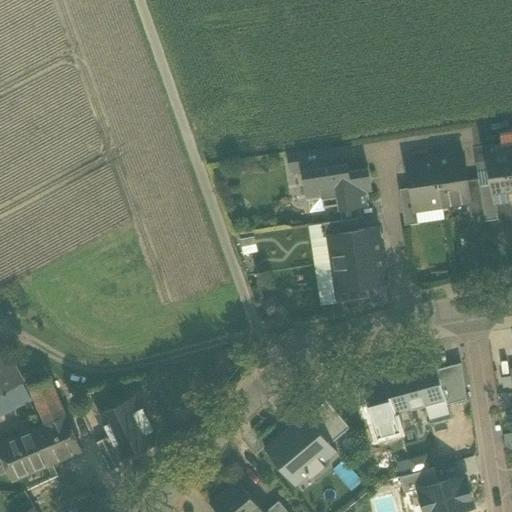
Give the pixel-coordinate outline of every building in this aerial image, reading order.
[(511,200),(511,201),(511,142),(510,143),(486,147),(488,159),(492,184),(495,202),(496,202),(511,200)] [(289,153),(292,172),(303,170),(303,169),(327,165),(324,148),(289,153)] [(463,154),(435,158),(442,205),(469,201),(470,201),(467,181),(463,154)] [(416,209),(442,205),(435,158),(408,162),(412,188),(415,209),(416,209)] [(480,186),(492,184),(488,159),(476,161),(479,179),(480,186)] [(368,204),(365,189),(364,180),(370,179),(368,167),(348,170),(347,162),(327,165),(303,169),(303,170),(308,198),(322,195),(324,206),(339,204),(340,208),(360,205),(368,204)] [(471,217),(484,215),(480,186),(479,179),(467,181),(470,201),(469,201),(471,217)] [(492,184),(480,186),(484,215),(485,221),(498,219),(496,202),(495,202),(492,184)] [(400,189),(405,225),(418,223),(416,209),(415,209),(412,188),(400,189)] [(325,210),(324,206),(322,195),(308,198),(310,212),(325,210)] [(340,208),(341,220),(357,218),(362,217),(360,205),(340,208)] [(442,205),(416,209),(418,223),(445,219),(442,205)] [(359,229),(357,218),(341,220),(322,223),(324,236),(330,235),(329,234),(359,229)] [(315,264),(334,262),(330,235),(324,236),(322,223),(309,225),(315,264)] [(330,235),(334,262),(381,255),(377,227),(359,229),(329,234),(330,235)] [(254,236),(240,239),(244,255),(258,251),(254,236)] [(385,282),(381,255),(334,262),(338,288),(338,290),(367,285),(385,282)] [(334,262),(315,264),(321,305),(334,303),(332,289),(338,288),(334,262)] [(332,289),(334,303),(369,297),(367,285),(338,290),(338,288),(332,289)] [(281,308),(272,296),(260,305),(269,317),(281,308)] [(3,348),(0,349),(0,415),(29,400),(22,383),(3,348)] [(401,372),(385,377),(395,413),(426,405),(446,399),(438,369),(436,363),(417,368),(401,372)] [(461,363),(438,369),(446,399),(447,404),(467,398),(461,363)] [(24,375),(29,387),(50,378),(44,366),(24,375)] [(385,377),(363,382),(378,437),(399,431),(395,413),(385,377)] [(29,387),(46,426),(66,417),(50,378),(29,387)] [(133,398),(99,414),(109,436),(121,458),(155,442),(150,432),(155,429),(143,406),(138,408),(133,398)] [(447,404),(446,399),(426,405),(430,418),(450,413),(447,404)] [(307,416),(331,443),(350,427),(327,400),(307,416)] [(264,447),(296,485),(309,473),(312,477),(326,465),(323,462),(337,451),(331,443),(307,416),(305,413),(264,447)] [(46,426),(35,430),(50,463),(80,450),(66,417),(46,426)] [(50,463),(35,430),(0,444),(0,450),(3,456),(0,457),(0,470),(0,472),(8,469),(12,479),(50,463)] [(511,431),(503,433),(505,449),(511,448),(511,431)] [(126,468),(121,458),(109,436),(96,442),(111,474),(126,468)] [(411,473),(430,467),(426,453),(407,459),(411,473)] [(418,488),(438,482),(433,466),(430,467),(411,473),(398,476),(403,492),(418,488)] [(457,511),(457,510),(473,505),(464,475),(438,482),(418,488),(424,511),(457,511)] [(223,491),(240,511),(264,511),(237,479),(223,491)] [(240,511),(223,491),(209,503),(217,511),(240,511)] [(287,511),(279,502),(266,511),(287,511)]
